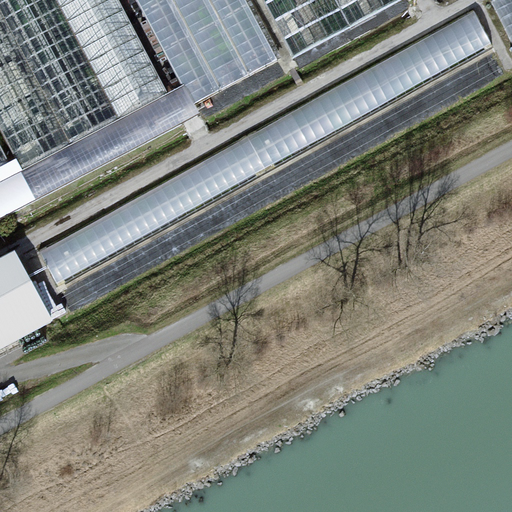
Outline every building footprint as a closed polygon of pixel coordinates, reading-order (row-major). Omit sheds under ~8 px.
[(170,91),(121,0),(0,0),(0,108),(30,165),(170,91)] [(245,0),(141,0),(195,102),(277,59),(245,0)] [(403,0),(273,0),(303,54),(403,0)] [(511,0),(502,0),(494,4),(511,40),(511,0)] [(480,20),(471,13),(39,252),(73,319),(500,83),(501,64),(489,39),(480,20)] [(0,166),(8,162),(0,146),(0,166)] [(20,256),(0,266),(0,356),(57,324),(36,287),(20,256)]
